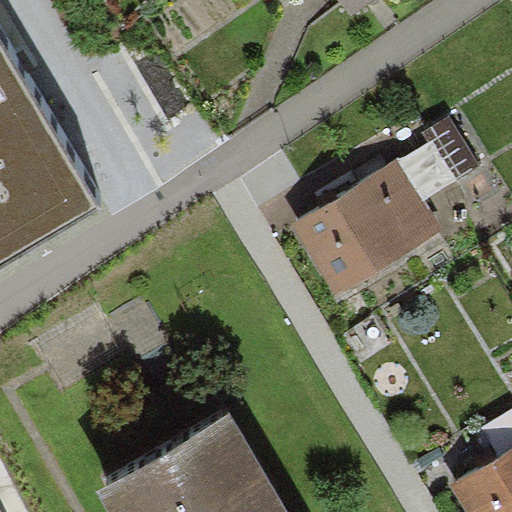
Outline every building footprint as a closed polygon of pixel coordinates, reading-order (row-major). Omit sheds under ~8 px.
[(338,0),(352,19),(379,0),(338,0)] [(0,246),(95,191),(0,29),(0,246)] [(449,118),(424,133),(455,182),(480,166),(449,118)] [(292,228),(338,300),(445,232),(398,160),(292,228)] [(97,501),(103,511),(282,511),(230,423),(97,501)] [(511,511),(511,448),(449,487),(464,511),(511,511)]
